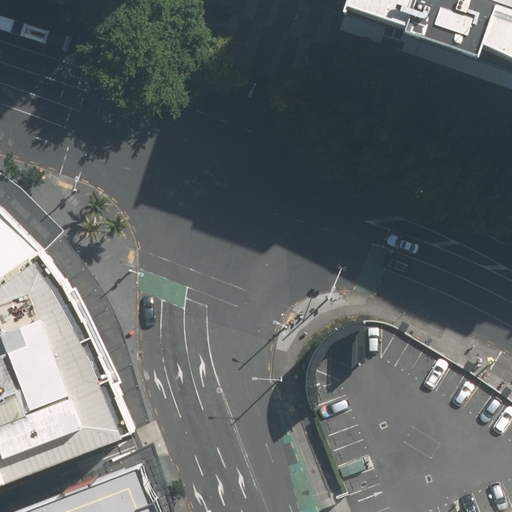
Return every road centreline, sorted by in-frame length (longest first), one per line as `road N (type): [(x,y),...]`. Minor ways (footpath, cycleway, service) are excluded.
road 1 (secondary): [(254,511),(221,422),(201,333),(205,284),(249,165)]
road 2 (secondary): [(249,165),(511,270)]
road 3 (secondary): [(0,74),(249,165)]
